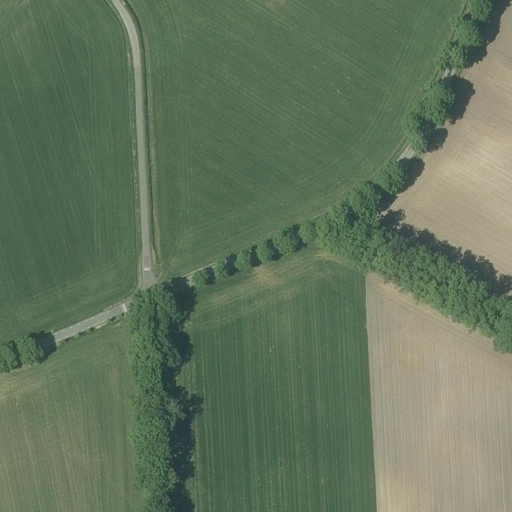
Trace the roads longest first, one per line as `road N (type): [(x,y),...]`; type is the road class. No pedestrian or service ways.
road 1 (tertiary): [(148,298),(324,226),(386,180),(422,131),(480,0)]
road 2 (unclassified): [(148,298),(134,42),(115,0)]
road 3 (unclassified): [(158,511),(148,298)]
road 4 (tertiary): [(0,361),(148,298)]
